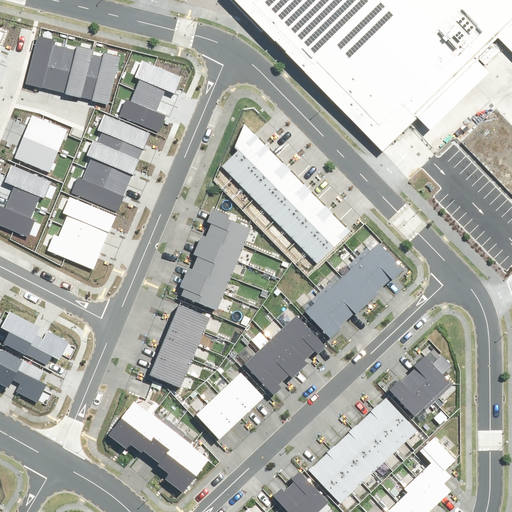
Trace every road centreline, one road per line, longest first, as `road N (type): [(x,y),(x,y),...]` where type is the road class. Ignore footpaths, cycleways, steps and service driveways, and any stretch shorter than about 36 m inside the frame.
road 1 (residential): [(453,265),(199,511)]
road 2 (residential): [(233,43),(453,265)]
road 3 (residential): [(111,325),(233,43)]
road 4 (residential): [(453,265),(472,285),(487,322),(483,511)]
road 5 (residential): [(75,0),(233,43)]
road 6 (residential): [(52,461),(111,325)]
road 7 (residential): [(111,325),(0,267)]
